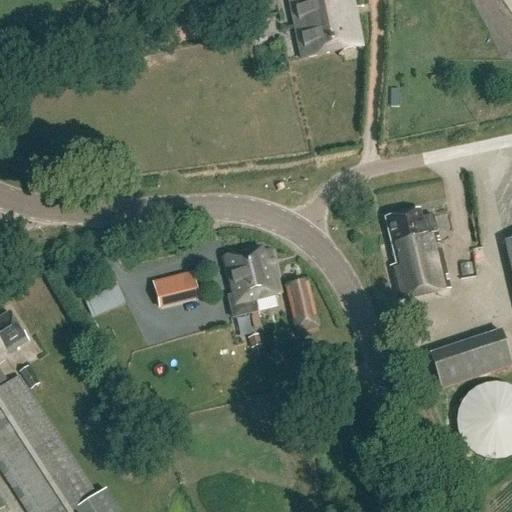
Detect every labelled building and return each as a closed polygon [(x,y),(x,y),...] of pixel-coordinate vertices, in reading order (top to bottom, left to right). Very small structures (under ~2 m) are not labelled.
[(288,0),(301,61),(362,49),(352,0),(288,0)] [(246,13),(248,23),(265,20),(263,10),(246,13)] [(355,186),(338,194),(348,215),(365,207),(355,186)] [(421,219),(419,212),(387,220),(395,265),(390,266),(398,302),(444,292),(432,235),(437,234),(433,216),(421,219)] [(243,256),(253,299),(279,293),(269,250),(243,256)] [(253,299),(243,256),(242,252),(223,256),(231,294),(226,296),(231,317),(256,311),(253,299)] [(294,336),(319,330),(308,281),(284,287),(294,336)] [(0,373),(0,363),(8,358),(5,354),(26,341),(9,313),(0,319),(0,470),(26,511),(73,511),(78,509),(80,511),(118,511),(105,491),(96,497),(19,379),(8,386),(0,373)] [(511,366),(511,365),(501,332),(429,355),(440,390),(511,366)] [(263,357),(247,362),(251,374),(266,370),(263,357)] [(31,391),(40,386),(28,367),(19,373),(31,391)] [(167,387),(170,397),(193,391),(190,380),(167,387)] [(202,406),(239,400),(237,386),(200,392),(202,406)]
